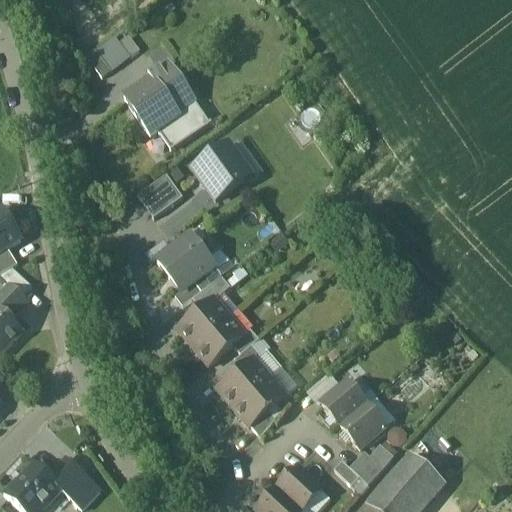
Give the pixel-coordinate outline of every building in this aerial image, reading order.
[(113,40),(85,60),(102,82),(129,61),(118,47),(113,40)] [(128,40),(118,47),(129,61),(139,54),(128,40)] [(151,82),(153,86),(179,123),(158,138),(170,155),(210,128),(169,69),(151,82)] [(153,86),(126,104),(151,142),(158,138),(179,123),(153,86)] [(231,149),(193,176),(216,207),(253,180),(231,149)] [(183,203),(166,181),(139,202),(155,224),(183,203)] [(1,213),(0,214),(0,256),(7,252),(21,244),(1,213)] [(192,240),(157,266),(181,298),(204,281),(216,272),(192,240)] [(0,256),(0,280),(1,280),(12,273),(18,269),(7,252),(0,256)] [(32,292),(12,273),(1,280),(10,290),(23,302),(32,292)] [(211,290),(204,281),(181,298),(176,302),(183,312),(211,290)] [(211,290),(193,304),(202,314),(214,304),(215,305),(230,292),(222,282),(211,290)] [(10,290),(0,300),(0,315),(10,325),(10,324),(28,306),(23,302),(10,290)] [(202,314),(178,335),(193,353),(230,322),(215,305),(214,304),(202,314)] [(0,315),(0,360),(23,337),(10,324),(10,325),(0,315)] [(230,322),(193,353),(209,372),(233,351),(246,340),(245,339),(230,322)] [(251,334),(245,339),(246,340),(233,351),(241,360),(253,350),(259,344),(251,334)] [(241,360),(234,366),(242,375),(254,364),(255,365),(261,360),(253,350),(241,360)] [(255,365),(254,364),(242,375),(218,396),(233,414),(270,383),(255,365)] [(286,401),(270,383),(233,414),(249,432),(250,431),(269,415),(286,401)] [(347,388),(321,410),(341,432),(366,411),(366,410),(347,388)] [(395,426),(375,402),(366,410),(366,411),(386,433),(395,426)] [(366,411),(341,432),(360,455),(386,433),(366,411)] [(269,415),(250,431),(261,443),(277,424),(269,415)] [(390,451),(382,460),(389,467),(397,458),(390,451)] [(382,460),(377,456),(370,465),(382,477),(390,468),(382,460)] [(370,465),(365,461),(351,475),(360,483),(368,491),(382,477),(370,465)] [(412,461),(367,511),(426,511),(446,490),(412,461)] [(66,464),(49,482),(61,496),(64,500),(83,480),(66,464)] [(351,475),(343,467),(334,476),(352,492),(360,483),(351,475)] [(36,471),(19,489),(17,487),(5,500),(17,511),(45,511),(61,496),(49,482),(36,471)] [(306,511),(322,496),(298,473),(277,495),(295,511),(306,511)] [(86,511),(100,497),(83,480),(64,500),(74,509),(77,511),(86,511)] [(295,511),(277,495),(260,511),(295,511)] [(61,496),(45,511),(71,511),(74,509),(64,500),(61,496)]
